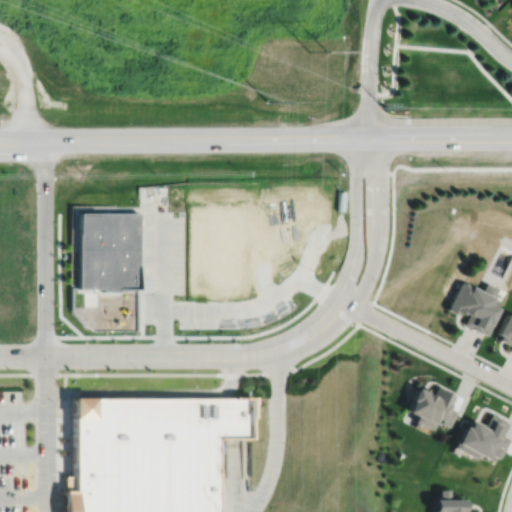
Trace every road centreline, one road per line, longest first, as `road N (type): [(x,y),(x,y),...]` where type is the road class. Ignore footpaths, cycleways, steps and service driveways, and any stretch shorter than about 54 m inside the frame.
road 1 (secondary): [(0,143),(511,138)]
road 2 (residential): [(0,357),(256,356),(302,339),(342,301)]
road 3 (residential): [(44,143),(44,357)]
road 4 (residential): [(342,301),(511,386)]
road 5 (residential): [(342,301),(365,285),(375,256),(368,140)]
road 6 (residential): [(368,140),(358,161),(355,241),(342,301)]
road 7 (residential): [(368,140),(376,0)]
